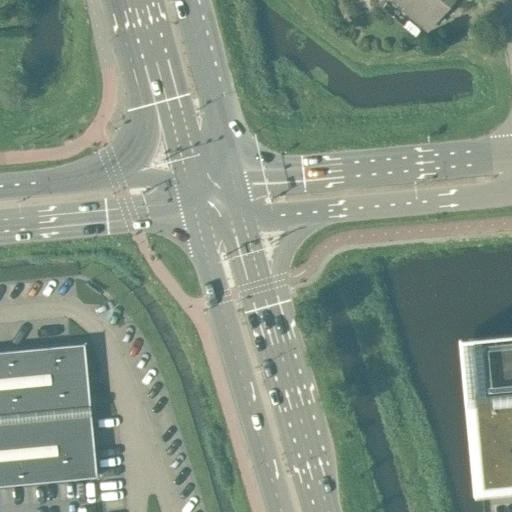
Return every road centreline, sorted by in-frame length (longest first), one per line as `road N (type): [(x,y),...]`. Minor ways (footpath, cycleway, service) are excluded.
road 1 (secondary): [(194,213),(273,511)]
road 2 (unclassified): [(511,155),(233,175)]
road 3 (secondary): [(323,511),(259,284)]
road 4 (secondary): [(0,223),(194,213)]
road 5 (unclassified): [(322,211),(511,191)]
road 6 (secondary): [(233,175),(192,0)]
